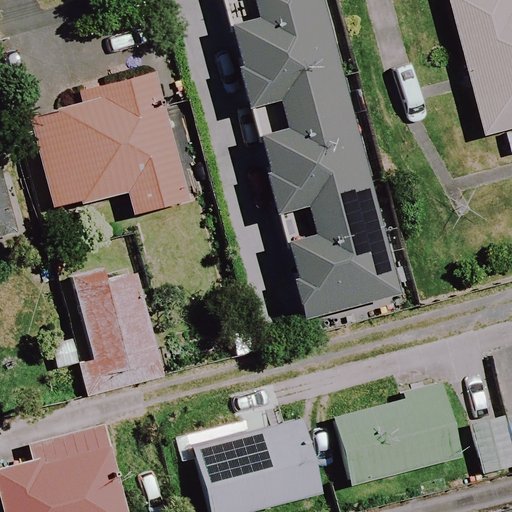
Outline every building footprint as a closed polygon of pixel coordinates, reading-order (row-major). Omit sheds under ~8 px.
[(248,0),(254,22),(221,31),(242,115),(270,108),(277,134),(248,141),(268,219),(293,213),(298,234),(273,240),(293,324),(390,300),(316,0),(248,0)] [(511,3),(509,4),(508,0),(440,0),(477,139),(511,130),(511,3)] [(75,108),(25,122),(52,217),(120,197),(128,223),(185,207),(148,76),(72,98),(75,108)] [(0,239),(11,236),(0,196),(0,239)] [(134,275),(66,292),(88,386),(156,369),(134,275)] [(437,393),(328,421),(347,495),(456,467),(437,393)] [(511,464),(500,418),(464,427),(476,478),(511,468),(511,464)] [(191,451),(205,511),(255,511),(314,498),(297,426),(191,451)] [(0,511),(123,511),(106,434),(47,447),(49,457),(0,468),(0,511)]
